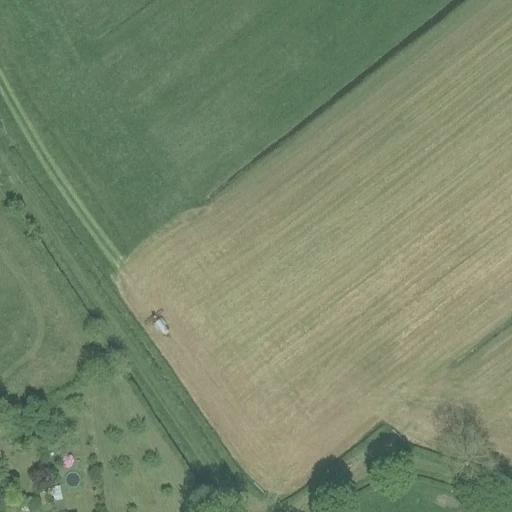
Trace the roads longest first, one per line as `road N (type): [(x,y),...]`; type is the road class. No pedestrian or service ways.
road 1 (track): [(233,511),(0,156)]
road 2 (track): [(301,511),(358,475),(398,461),(511,497)]
